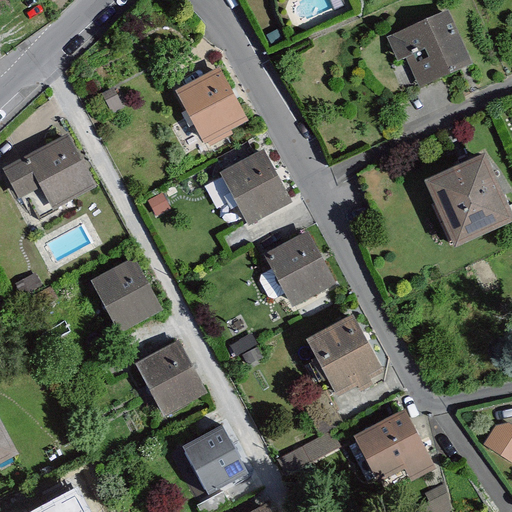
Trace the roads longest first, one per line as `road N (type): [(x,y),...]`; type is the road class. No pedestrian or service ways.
road 1 (residential): [(286,511),(37,55)]
road 2 (residential): [(310,188),(424,402),(439,406),(511,389)]
road 3 (residential): [(310,188),(511,84)]
road 4 (residential): [(220,3),(260,99),(310,188)]
